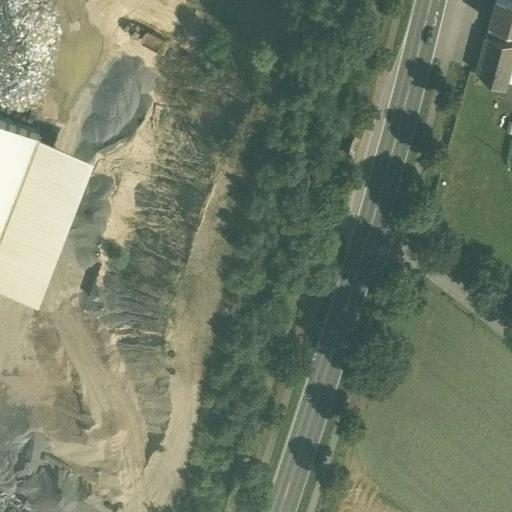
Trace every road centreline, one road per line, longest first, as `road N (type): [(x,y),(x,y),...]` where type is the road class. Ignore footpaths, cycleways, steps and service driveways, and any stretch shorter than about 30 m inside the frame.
road 1 (primary): [(280,511),(367,233)]
road 2 (primary): [(367,233),(430,0)]
road 3 (unclassified): [(367,233),(396,244),(511,333)]
